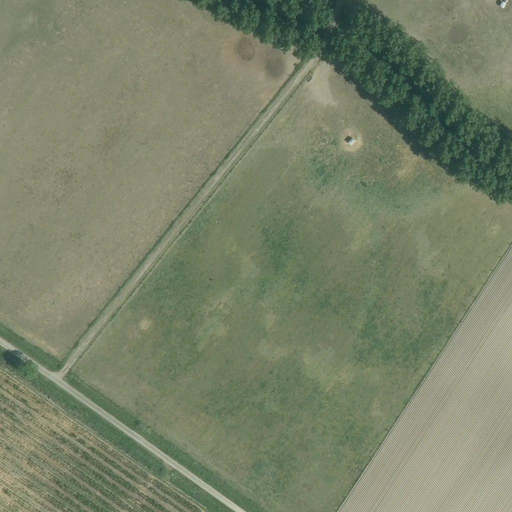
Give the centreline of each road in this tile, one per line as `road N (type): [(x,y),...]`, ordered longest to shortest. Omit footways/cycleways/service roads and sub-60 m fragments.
road 1 (track): [(343,0),(305,67),(54,379)]
road 2 (unclassified): [(239,511),(0,342)]
